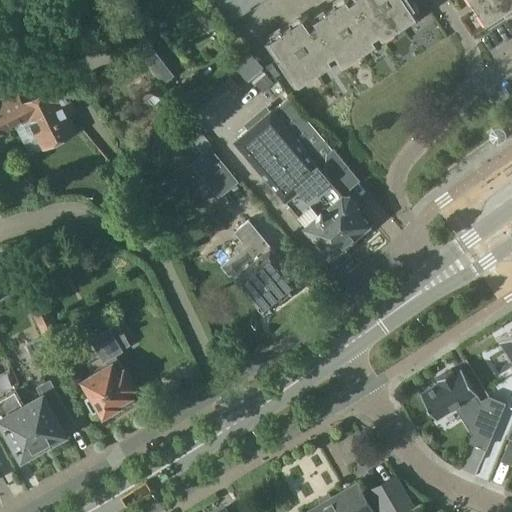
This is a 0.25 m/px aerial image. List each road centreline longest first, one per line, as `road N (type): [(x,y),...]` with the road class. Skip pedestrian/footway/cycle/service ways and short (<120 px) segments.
road 1 (residential): [(411,236),(327,319),(206,402),(16,511)]
road 2 (tertiary): [(90,511),(344,351)]
road 3 (residential): [(411,236),(396,196),(399,165),(470,90),(474,72),(468,40),(442,0)]
road 4 (residential): [(160,511),(365,391)]
road 5 (residential): [(365,391),(426,476),(501,511)]
